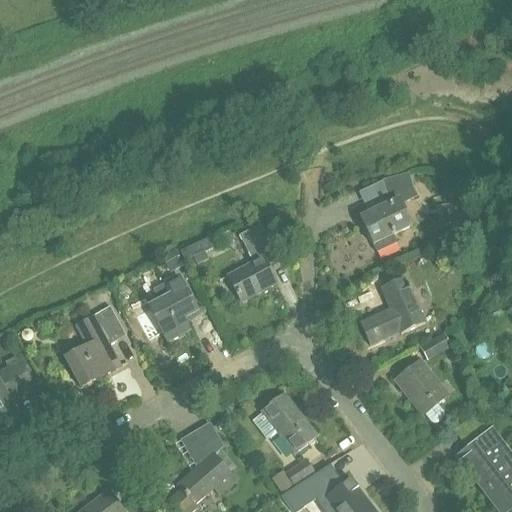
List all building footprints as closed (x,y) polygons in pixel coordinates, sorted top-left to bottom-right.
[(386,195),(392,206),(361,221),(376,254),(397,244),(394,237),(411,229),(400,205),(416,198),(412,189),(408,175),(383,182),(386,195)] [(475,222),(472,203),(441,208),(444,227),(475,222)] [(228,278),(241,304),(276,286),(265,264),(277,258),(260,226),(239,237),(254,264),(228,278)] [(214,249),(209,240),(200,244),(204,254),(214,249)] [(186,250),(181,253),(186,263),(191,260),(186,250)] [(164,265),(170,274),(181,268),(176,258),(164,265)] [(149,309),(167,343),(190,331),(184,319),(198,312),(179,278),(164,286),(164,287),(154,292),(160,303),(149,309)] [(360,325),(369,347),(400,334),(401,336),(424,325),(404,280),(380,291),(390,311),(360,325)] [(65,360),(81,390),(119,369),(108,348),(126,338),(110,309),(101,314),(101,315),(76,328),(87,348),(65,360)] [(419,349),(427,363),(451,349),(443,335),(419,349)] [(424,417),(430,425),(434,426),(437,425),(443,421),(444,417),(444,414),(438,406),(447,398),(420,363),(395,383),(422,418),(424,417)] [(0,433),(20,422),(9,401),(32,388),(19,364),(0,374),(0,433)] [(114,388),(124,410),(149,398),(139,376),(114,388)] [(277,435),(294,457),(317,438),(284,395),(261,414),(262,416),(254,423),(266,439),(271,440),(277,435)] [(228,401),(224,402),(221,408),(222,412),(226,415),(231,413),(234,408),(233,403),(228,401)] [(455,458),(495,511),(510,511),(511,511),(511,456),(492,430),(455,458)] [(169,502),(177,511),(193,511),(197,509),(195,507),(213,491),(220,498),(238,483),(213,456),(212,457),(212,456),(224,448),(218,438),(206,446),(198,432),(181,442),(197,470),(177,487),(181,492),(169,502)] [(285,475),(293,487),(294,488),(315,474),(306,461),(285,475)] [(282,496),(294,488),(293,487),(285,475),(284,473),(272,480),(282,496)] [(326,500),(325,501),(333,511),(374,511),(351,482),(331,497),(326,500)] [(83,511),(148,511),(138,499),(122,511),(108,493),(83,511)]
